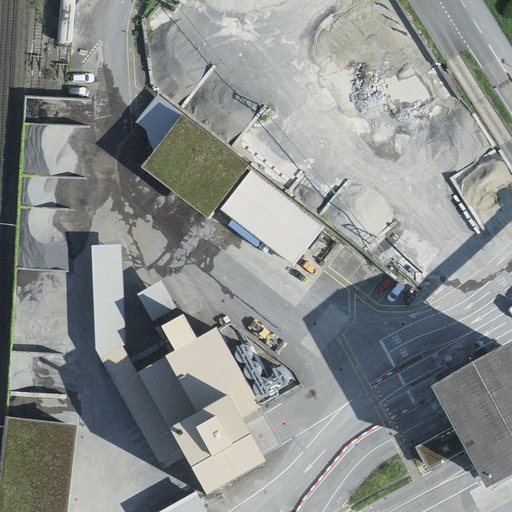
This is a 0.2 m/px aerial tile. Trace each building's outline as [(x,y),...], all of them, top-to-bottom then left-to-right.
[(218,215),(252,175),(188,122),(154,162),(218,215)] [(308,222),(252,175),(218,215),(185,254),(275,329),(342,250),(308,222)] [(342,181),(308,222),(342,250),(349,256),(383,215),(342,181)] [(95,301),(125,300),(123,244),(93,245),(95,301)] [(147,372),(179,430),(239,397),(251,418),(275,405),(232,328),(212,339),(199,315),(177,327),(190,349),(147,372)] [(511,360),(429,403),(483,507),(511,491),(511,360)] [(239,397),(179,430),(215,495),(275,462),(251,418),(239,397)] [(73,511),(84,424),(16,416),(5,511),(73,511)] [(208,511),(201,494),(153,511),(208,511)]
